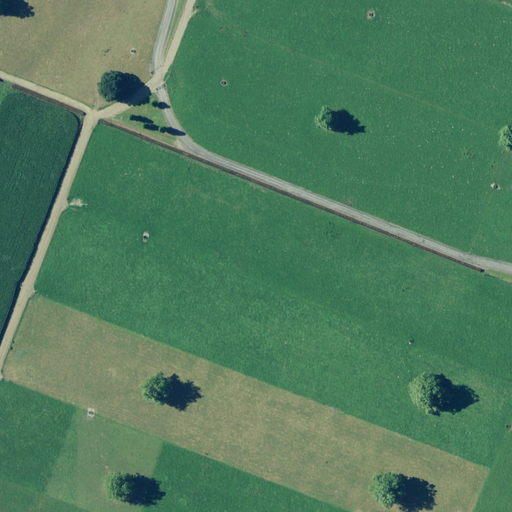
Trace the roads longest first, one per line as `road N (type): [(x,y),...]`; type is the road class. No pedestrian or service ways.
road 1 (track): [(154,84),(193,149),(511,270)]
road 2 (track): [(92,114),(0,345)]
